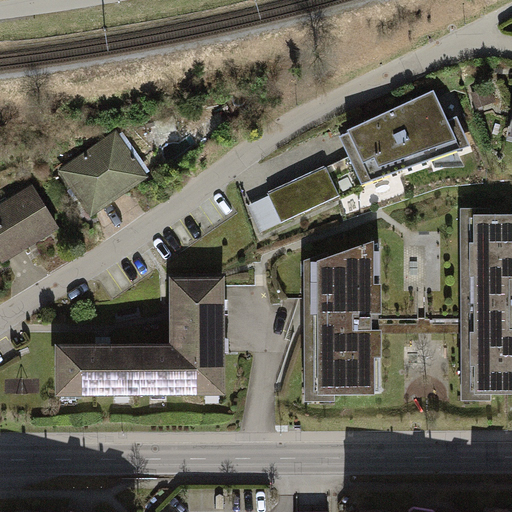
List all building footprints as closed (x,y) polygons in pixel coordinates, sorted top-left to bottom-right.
[(479,106),(492,101),(488,89),(474,94),(479,106)] [(456,150),(461,149),(457,139),(466,135),(457,116),(448,120),(434,90),(348,130),(364,165),(355,169),(362,184),(432,159),(456,150)] [(154,122),(158,136),(177,131),(174,116),(154,122)] [(144,176),(121,143),(102,156),(98,149),(93,150),(63,171),(92,212),(144,176)] [(456,150),(432,159),(435,168),(464,166),(456,150)] [(282,223),(340,196),(326,167),(268,193),(269,195),(282,223)] [(33,188),(0,207),(0,255),(2,259),(56,226),(33,188)] [(260,233),(282,223),(269,195),(247,205),(260,233)] [(470,217),(491,217),(490,208),(461,208),(462,399),(492,399),(492,391),(471,391),(471,369),(478,369),(478,356),(470,356),(470,309),(477,309),(477,296),(470,296),(470,252),(477,252),(477,239),(470,239),(470,217)] [(492,391),(511,390),(511,309),(510,309),(510,276),(511,276),(511,216),(491,217),(470,217),(470,239),(477,239),(477,252),(470,252),(470,296),(477,296),(477,309),(470,309),(470,356),(478,356),(478,369),(471,369),(471,391),(492,391)] [(334,392),(380,391),(380,332),(378,332),(378,310),(379,310),(379,242),(328,260),(321,262),(321,275),(314,276),(314,356),(322,356),(322,369),(314,369),(314,392),(334,392)] [(321,262),(328,260),(328,252),(304,260),(305,400),(335,400),(334,392),(314,392),(314,369),(322,369),(322,356),(314,356),(314,276),(321,275),(321,262)] [(224,391),(222,278),(171,279),(172,304),(182,304),(182,345),(142,345),(143,369),(132,369),(132,392),(224,391)] [(58,394),(132,392),(132,369),(143,369),(142,345),(112,345),(112,344),(95,344),(95,345),(57,346),(58,394)]
